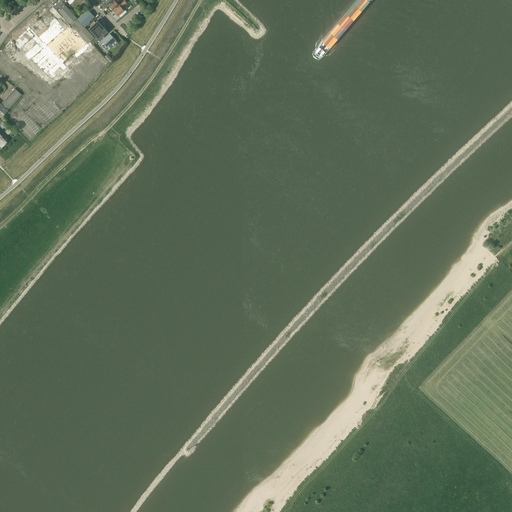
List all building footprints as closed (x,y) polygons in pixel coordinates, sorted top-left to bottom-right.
[(75,21),(76,21),(78,19),(64,3),(66,0),(60,0),(61,0),(54,6),(70,24),(74,20),(75,21)] [(114,0),(108,5),(113,10),(118,4),(117,2),(116,2),(118,0),(114,0)] [(120,5),(114,11),(115,13),(115,14),(116,15),(117,15),(118,16),(124,10),(125,9),(123,7),(127,3),(124,1),(120,5)] [(78,19),(76,21),(78,24),(80,22),(84,27),(87,25),(88,26),(91,23),(94,21),(92,18),(94,16),(88,10),(78,19)] [(107,31),(97,20),(88,28),(98,39),(107,31)] [(103,43),(101,45),(107,51),(109,49),(112,46),(111,45),(116,40),(110,34),(105,38),(102,41),(103,43)] [(9,46),(5,50),(12,56),(16,52),(9,46)] [(107,54),(104,57),(110,62),(113,60),(107,54)] [(0,116),(1,117),(22,94),(18,91),(15,88),(1,103),(0,102),(0,116)] [(13,122),(31,141),(61,113),(44,94),(13,122)] [(0,147),(9,140),(3,134),(2,135),(0,133),(0,147)]
